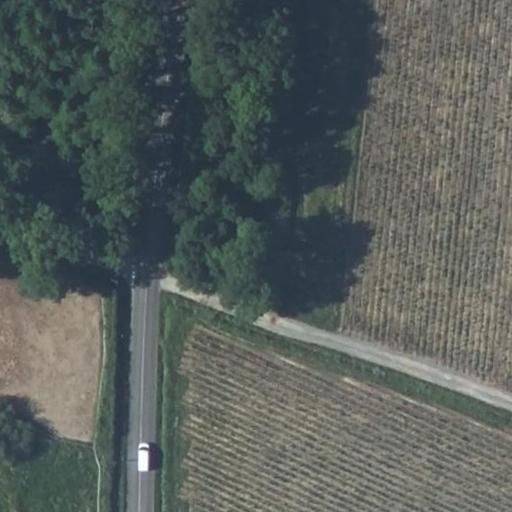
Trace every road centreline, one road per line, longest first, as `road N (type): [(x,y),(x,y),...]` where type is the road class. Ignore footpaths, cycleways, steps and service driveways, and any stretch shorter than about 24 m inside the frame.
road 1 (unclassified): [(148,274),(511,405)]
road 2 (track): [(291,0),(300,49),(272,319)]
road 3 (tertiary): [(181,0),(148,274)]
road 4 (tertiary): [(148,274),(141,511)]
road 5 (unclassified): [(0,227),(148,274)]
